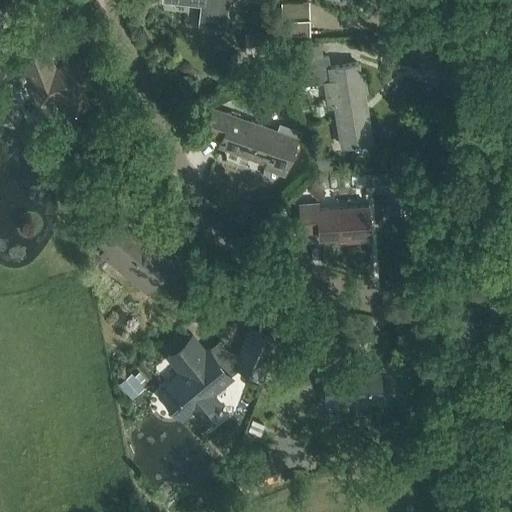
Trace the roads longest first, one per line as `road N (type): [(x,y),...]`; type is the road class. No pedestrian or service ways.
road 1 (residential): [(457,315),(431,315),(274,268),(221,240),(152,103),(112,0)]
road 2 (unclassified): [(457,315),(444,0)]
road 3 (unclassified): [(465,511),(457,315)]
